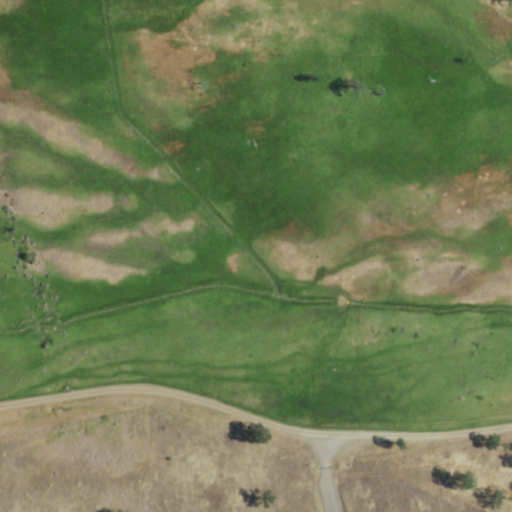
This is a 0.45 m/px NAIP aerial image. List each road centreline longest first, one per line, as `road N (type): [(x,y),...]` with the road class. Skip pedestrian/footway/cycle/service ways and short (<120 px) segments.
road 1 (residential): [(511,427),(417,439),(319,437),(147,389)]
road 2 (residential): [(147,389),(0,407)]
